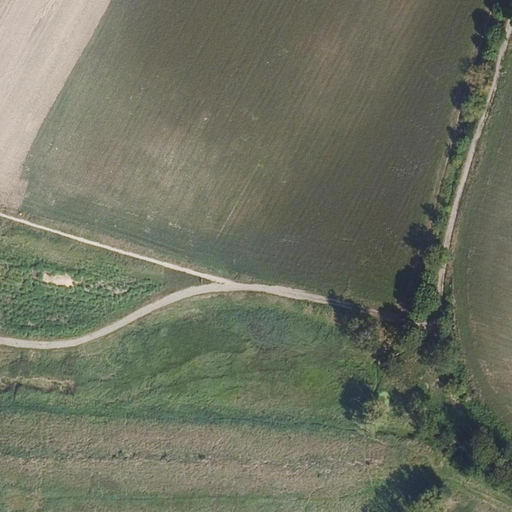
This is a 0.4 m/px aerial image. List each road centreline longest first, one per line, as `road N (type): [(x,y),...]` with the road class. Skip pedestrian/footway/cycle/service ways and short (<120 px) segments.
road 1 (track): [(511,19),(449,227),(435,324)]
road 2 (track): [(0,340),(71,344),(170,299),(232,285)]
road 3 (track): [(435,324),(437,371),(458,422),(447,467),(408,511)]
road 4 (track): [(232,285),(280,288),(435,324)]
